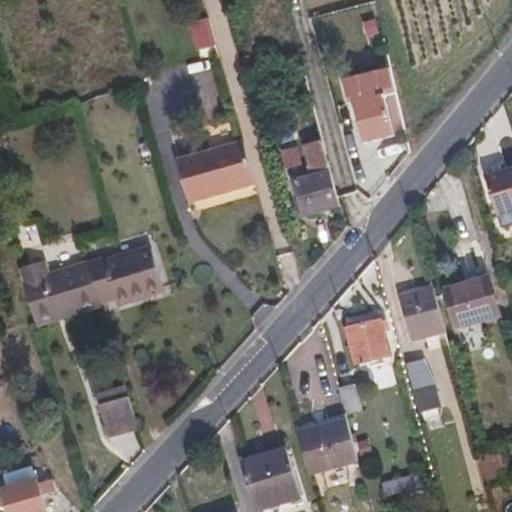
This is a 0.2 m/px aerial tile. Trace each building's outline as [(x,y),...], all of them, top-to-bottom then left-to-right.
[(214,48),(207,21),(191,26),(198,53),(214,48)] [(332,73),(311,75),(313,97),(334,95),(332,73)] [(381,94),(351,102),(362,141),(393,132),(381,94)] [(334,114),(329,97),(310,103),(314,120),(334,114)] [(346,156),(334,114),(314,120),(320,142),(326,162),(346,156)] [(326,162),(320,142),(308,146),(316,174),(293,182),(301,215),(337,204),(326,162)] [(299,164),(295,150),(293,144),(285,146),(286,152),(279,155),(283,169),(299,164)] [(252,190),(241,148),(174,166),(186,209),(252,190)] [(511,207),(511,166),(484,175),(495,213),(511,207)] [(161,285),(149,246),(103,260),(102,256),(86,261),(98,301),(113,296),(116,305),(146,295),(145,291),(161,285)] [(98,301),(86,261),(45,274),(41,258),(16,265),(34,322),(98,302),(98,301)] [(498,316),(486,277),(442,289),(454,328),(498,316)] [(146,295),(163,290),(161,285),(145,291),(146,295)] [(441,332),(429,288),(394,298),(406,341),(441,332)] [(376,315),(344,324),(355,360),(386,351),(376,315)] [(409,359),(418,408),(439,404),(430,355),(409,359)] [(358,406),(350,379),(334,383),(342,409),(358,406)] [(97,404),(127,394),(124,385),(94,395),(97,404)] [(136,426),(127,394),(97,404),(107,436),(136,426)] [(355,456),(343,414),(322,420),(333,462),(355,456)] [(333,462),(322,420),(302,426),(313,467),(333,462)] [(303,484),(290,438),(244,451),(257,498),(303,484)] [(486,482),(510,479),(505,441),(481,445),(486,482)] [(421,488),(416,474),(393,481),(397,494),(421,488)] [(43,511),(45,511),(34,477),(8,485),(15,511),(43,511)] [(397,494),(393,481),(384,484),(387,497),(397,494)] [(15,511),(8,485),(0,487),(0,494),(5,511),(15,511)] [(239,511),(236,502),(202,511),(239,511)]
